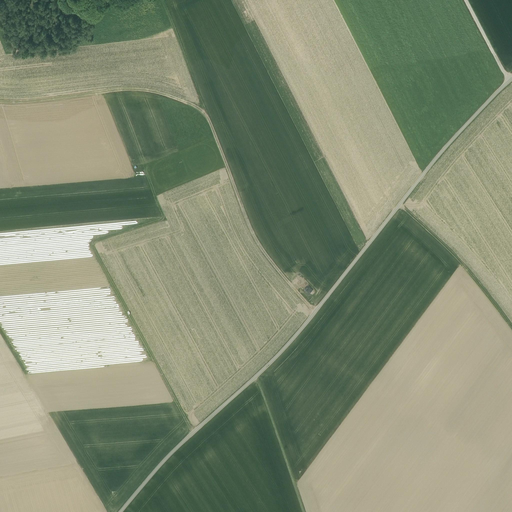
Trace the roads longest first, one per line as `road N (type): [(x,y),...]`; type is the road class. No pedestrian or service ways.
road 1 (unclassified): [(511,76),(437,154),(291,339),(159,464),(120,511)]
road 2 (track): [(310,315),(245,224),(203,105),(133,87),(0,98)]
